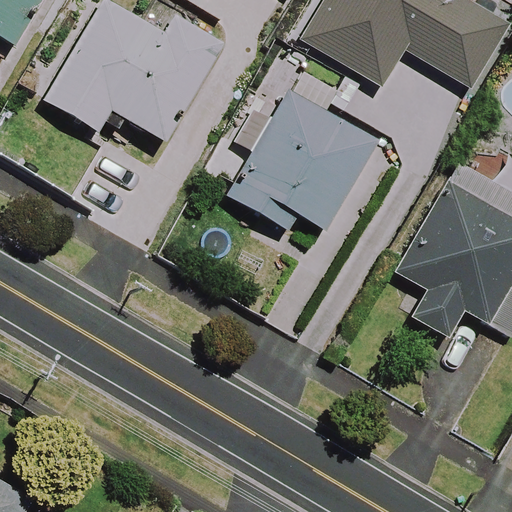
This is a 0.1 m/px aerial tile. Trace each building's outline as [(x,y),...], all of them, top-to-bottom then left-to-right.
[(43,0),(0,0),(0,45),(12,52),(43,0)] [(282,0),(234,0),(270,21),(282,0)] [(329,0),(300,50),(378,95),(401,56),(469,96),(506,33),(449,0),(329,0)] [(160,39),(94,3),(38,105),(94,136),(105,116),(162,147),(216,48),(169,23),(160,39)] [(373,150),(288,99),(227,201),(283,235),(293,219),(322,236),(373,150)] [(511,330),(511,227),(447,191),(398,279),(428,295),(411,325),(448,346),(463,319),(506,342),(511,330)] [(0,511),(23,511),(29,502),(0,485),(0,511)]
